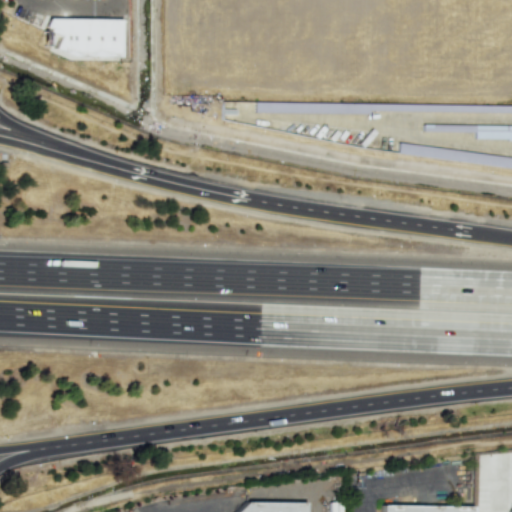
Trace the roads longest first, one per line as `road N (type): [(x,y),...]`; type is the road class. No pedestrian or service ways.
road 1 (motorway): [(511,285),(0,259)]
road 2 (motorway): [(0,323),(511,343)]
road 3 (motorway): [(90,443),(511,388)]
road 4 (motorway): [(469,234),(280,206),(98,163)]
